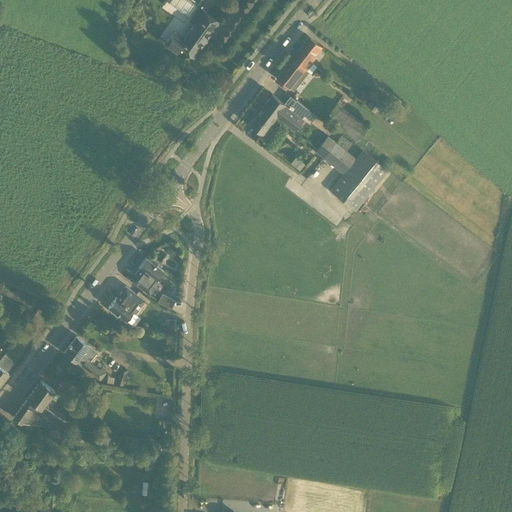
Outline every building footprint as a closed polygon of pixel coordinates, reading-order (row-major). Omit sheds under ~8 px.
[(218,22),(210,16),(200,9),(191,21),(195,24),(184,38),(173,31),(166,43),(170,46),(178,52),(181,48),(193,57),(218,22)] [(304,69),(307,70),(308,72),(311,74),(316,67),(310,61),(321,47),(308,37),(292,57),(305,68),(304,69)] [(308,72),(307,70),(304,69),(305,68),(292,57),(276,77),(289,88),(293,91),(308,72)] [(371,88),(366,94),(372,98),(367,105),(376,113),(386,101),(371,88)] [(295,131),(304,119),(303,119),(287,106),(285,105),(285,104),(272,94),(249,124),(262,134),(263,133),(268,137),(273,129),(269,126),(276,116),(295,131)] [(293,98),(287,106),(303,119),(309,110),(293,98)] [(368,126),(336,103),(325,119),(357,142),(368,126)] [(355,158),(336,142),(327,135),(314,152),(323,158),(342,174),(329,190),(356,211),(388,170),(362,149),(355,158)] [(297,156),(292,162),(301,169),(306,163),(297,156)] [(168,247),(166,251),(174,257),(176,253),(168,247)] [(149,260),(145,257),(138,267),(139,267),(130,279),(149,294),(158,281),(156,279),(163,270),(156,265),(157,263),(150,258),(149,260)] [(144,305),(141,303),(144,300),(125,286),(116,298),(115,297),(108,307),(112,309),(110,311),(117,316),(119,314),(126,320),(133,311),(135,312),(137,314),(144,305)] [(175,300),(162,293),(157,302),(170,308),(175,300)] [(91,360),(96,352),(92,349),(84,342),(76,336),(70,344),(91,360)] [(70,344),(64,352),(72,358),(100,380),(105,374),(104,373),(105,373),(100,369),(100,370),(89,362),(91,360),(70,344)] [(0,385),(8,374),(0,368),(0,367),(0,385)] [(121,369),(116,384),(123,386),(124,381),(127,382),(127,380),(128,380),(130,374),(127,373),(127,371),(121,369)] [(40,379),(27,397),(42,408),(43,406),(46,403),(48,404),(51,400),(49,398),(55,390),(40,379)] [(74,388),(88,391),(90,382),(75,380),(74,388)] [(13,417),(21,423),(38,425),(38,419),(28,418),(26,417),(27,416),(28,413),(30,410),(31,410),(49,423),(50,422),(51,419),(55,415),(43,406),(42,408),(27,397),(27,398),(23,403),(13,417)]
